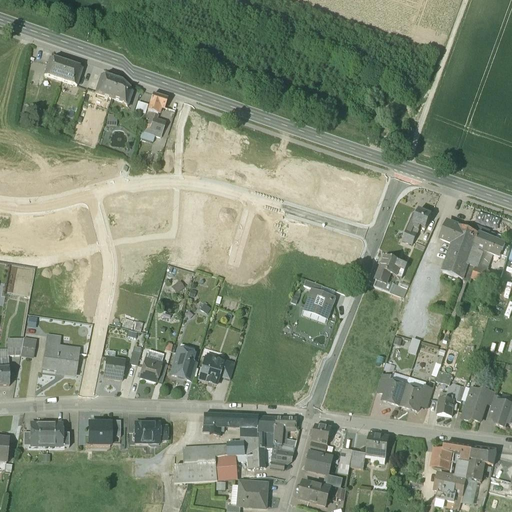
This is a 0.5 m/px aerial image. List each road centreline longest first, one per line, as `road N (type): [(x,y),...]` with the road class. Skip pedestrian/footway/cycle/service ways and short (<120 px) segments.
road 1 (secondary): [(405,167),(0,28)]
road 2 (track): [(412,148),(113,35),(122,0)]
road 3 (residential): [(86,407),(311,417)]
road 4 (residential): [(86,407),(107,248),(88,202)]
road 5 (residential): [(311,417),(511,446)]
road 6 (residential): [(376,236),(311,417)]
road 7 (track): [(405,167),(467,0)]
road 8 (residential): [(252,196),(176,183),(88,202)]
road 9 (residential): [(376,236),(252,196)]
